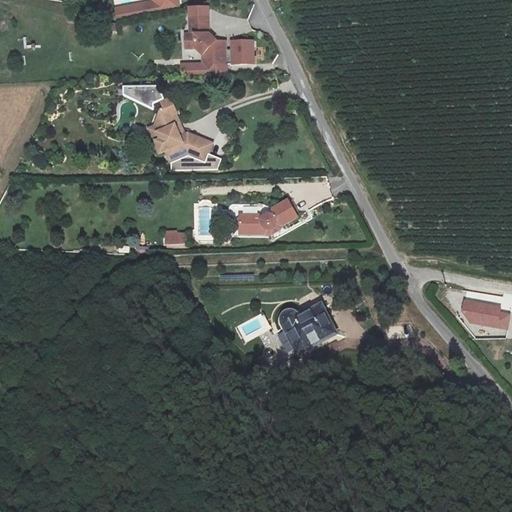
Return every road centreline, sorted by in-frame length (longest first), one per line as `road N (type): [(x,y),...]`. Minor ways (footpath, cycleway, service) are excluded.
road 1 (track): [(390,254),(156,262),(124,270),(98,287),(56,339)]
road 2 (unclassified): [(402,278),(260,0)]
road 3 (unclassified): [(511,412),(402,278)]
